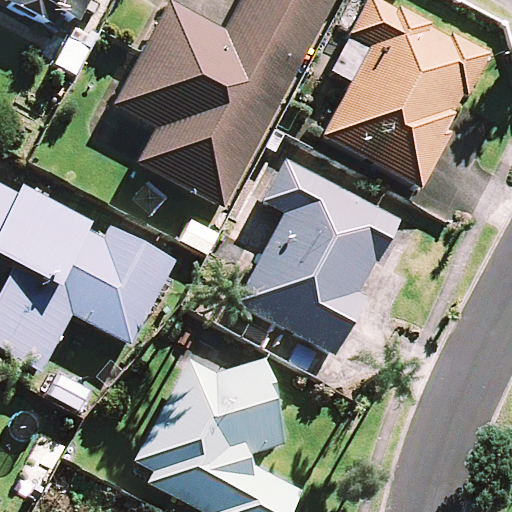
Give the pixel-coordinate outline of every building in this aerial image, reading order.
[(75,24),(87,0),(5,0),(3,5),(53,32),(61,16),(75,24)] [(218,214),(333,0),(239,0),(220,35),(164,5),(107,110),(151,134),(133,168),(218,214)] [(317,142),(414,194),(444,138),(440,136),(449,120),(447,118),(458,98),(463,101),(485,60),(446,39),(444,43),(424,33),(427,28),(394,10),(392,15),(365,1),(344,40),(366,51),(317,142)] [(230,308),(327,360),(359,302),(353,299),(371,265),(374,266),(396,225),(282,163),(258,208),(278,219),(230,308)] [(13,198),(0,191),(0,267),(6,271),(0,282),(0,356),(38,377),(67,321),(126,351),(171,264),(106,230),(99,243),(82,234),(85,228),(16,192),(13,198)] [(261,363),(211,379),(184,364),(129,465),(148,475),(141,487),(187,511),(287,511),(296,496),(245,469),(243,461),(282,448),(271,417),(278,415),(261,363)]
